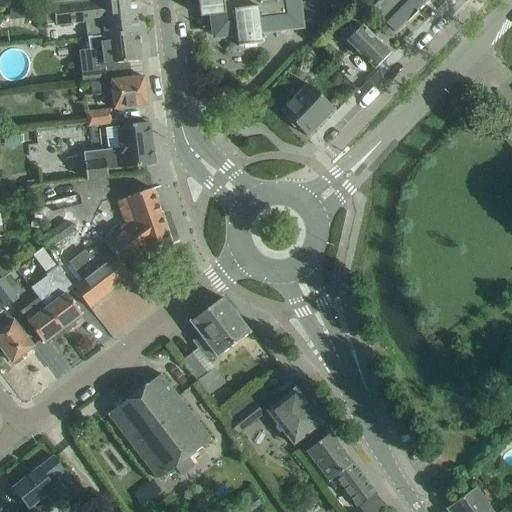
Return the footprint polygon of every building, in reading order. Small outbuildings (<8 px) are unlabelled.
[(42,0),(43,9),(45,26),(55,25),(55,26),(84,23),(86,39),(87,39),(99,38),(138,33),(133,0),(42,0)] [(197,0),(199,16),(211,15),(214,37),(236,34),(237,46),(261,43),(260,31),(300,26),(296,0),(197,0)] [(408,22),(417,12),(403,0),(378,0),(370,8),(394,32),(406,20),(408,22)] [(426,0),(428,1),(428,0),(403,0),(417,12),(415,9),(424,0),(426,0)] [(389,53),(360,25),(354,32),(347,25),(339,34),(374,68),(389,53)] [(99,38),(87,39),(88,50),(95,49),(97,65),(121,62),(141,60),(138,33),(99,38)] [(82,84),(88,84),(106,80),(104,69),(81,71),(82,84)] [(106,80),(88,84),(89,95),(111,93),(111,95),(106,97),(107,105),(112,107),(112,109),(126,107),(146,105),(143,76),(123,78),(106,80)] [(306,136),(333,109),(307,83),(281,111),(306,136)] [(88,126),(111,123),(109,109),(86,112),(88,126)] [(148,122),(117,126),(119,148),(104,150),(106,170),(153,164),(148,122)] [(107,178),(106,170),(104,150),(83,152),(86,180),(107,178)] [(38,198),(56,195),(61,195),(60,185),(37,188),(38,198)] [(68,260),(58,268),(73,287),(89,308),(131,275),(130,274),(139,268),(134,262),(146,253),(169,245),(178,241),(171,243),(152,189),(159,186),(153,188),(140,192),(127,197),(128,199),(118,202),(126,225),(105,240),(97,246),(88,253),(85,249),(84,250),(70,261),(68,260)] [(48,249),(74,232),(66,220),(40,238),(48,249)] [(59,243),(47,250),(53,261),(65,254),(59,243)] [(0,264),(0,278),(1,278),(2,279),(12,272),(5,261),(0,264)] [(31,288),(38,297),(65,332),(75,324),(72,320),(81,314),(65,293),(73,287),(58,268),(31,288)] [(17,300),(2,279),(1,278),(0,278),(0,301),(5,309),(17,300)] [(212,304),(189,321),(200,335),(192,341),(197,348),(208,363),(238,341),(248,332),(221,298),(212,304)] [(0,323),(3,327),(0,329),(0,347),(11,362),(32,346),(0,303),(0,323)] [(28,305),(19,311),(23,316),(28,323),(27,323),(30,327),(42,343),(51,336),(54,340),(65,332),(47,308),(37,316),(28,305)] [(183,358),(182,360),(196,379),(206,372),(191,352),(183,358)] [(221,382),(234,378),(230,363),(216,367),(221,382)] [(181,476),(195,466),(188,456),(210,440),(160,374),(107,413),(158,479),(174,467),(181,476)] [(292,445),(305,435),(321,423),(295,388),(265,410),(292,445)] [(236,435),(263,414),(254,402),(227,423),(236,435)] [(375,493),(330,433),(306,450),(334,488),(339,484),(344,490),(356,507),(375,493)] [(63,470),(53,457),(53,456),(39,467),(12,488),(29,511),(43,511),(52,505),(44,495),(54,488),(49,481),(56,476),(62,484),(81,510),(89,504),(64,469),(63,470)] [(500,511),(492,511),(475,487),(446,508),(448,511),(511,511),(511,505),(511,504),(500,511)]
